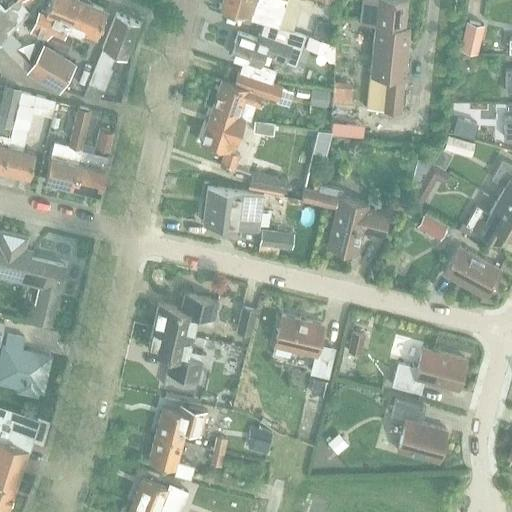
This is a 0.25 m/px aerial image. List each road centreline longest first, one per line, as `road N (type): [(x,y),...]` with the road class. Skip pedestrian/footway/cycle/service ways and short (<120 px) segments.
road 1 (residential): [(505,333),(133,237)]
road 2 (tertiary): [(59,511),(83,449),(133,237)]
road 3 (tertiary): [(133,237),(184,0)]
road 4 (residential): [(481,511),(478,434),(505,333)]
road 5 (residential): [(133,237),(0,200)]
